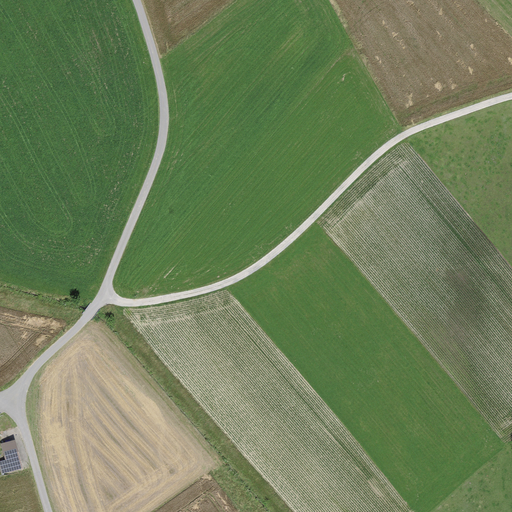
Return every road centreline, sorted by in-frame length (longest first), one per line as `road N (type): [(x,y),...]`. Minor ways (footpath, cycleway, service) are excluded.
road 1 (track): [(102,294),(158,301),(244,275),(393,140),(511,96)]
road 2 (unclassified): [(136,0),(162,91),(158,155),(97,303),(14,396)]
road 3 (unclassified): [(14,396),(48,511)]
